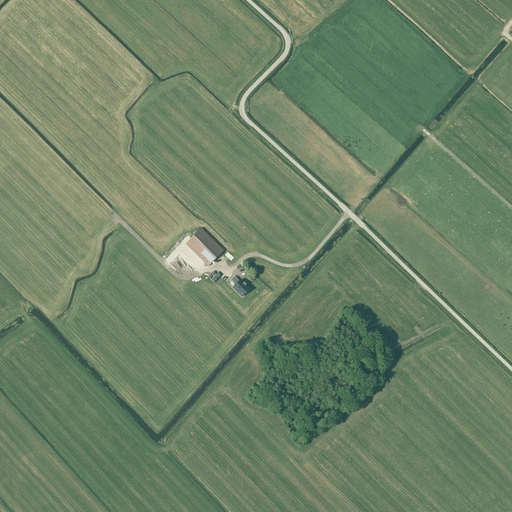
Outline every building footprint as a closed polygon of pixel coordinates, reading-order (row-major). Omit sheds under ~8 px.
[(224,250),(201,228),(185,244),(208,267),(224,250)] [(183,245),(179,249),(191,262),(195,258),(183,245)] [(181,259),(184,256),(179,251),(176,254),(181,259)] [(187,268),(190,265),(184,260),(181,263),(187,268)] [(219,264),(210,268),(213,274),(221,270),(219,264)] [(243,270),(244,268),(241,264),(236,268),(244,277),(247,274),(243,270)] [(250,289),(240,279),(239,281),(234,276),(231,280),(235,285),(232,288),(242,297),(250,289)]
